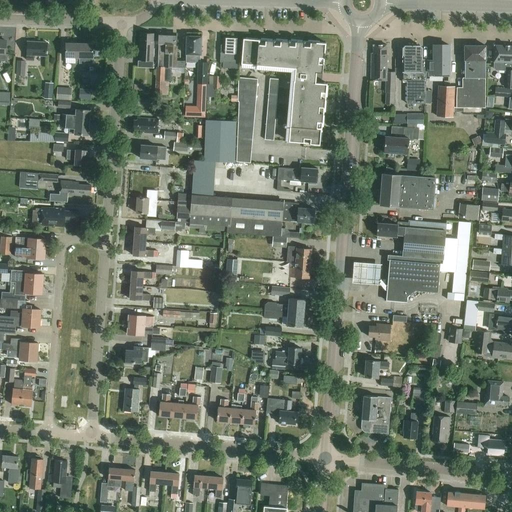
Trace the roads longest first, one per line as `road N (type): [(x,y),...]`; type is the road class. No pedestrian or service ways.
road 1 (secondary): [(325,459),(357,41)]
road 2 (residential): [(46,433),(60,241),(108,242)]
road 3 (residential): [(325,459),(90,436)]
road 4 (residential): [(108,242),(115,21)]
road 5 (residential): [(178,0),(178,28),(334,30),(357,41)]
road 6 (residential): [(90,436),(108,242)]
road 7 (residential): [(511,473),(325,459)]
road 8 (tertiary): [(511,8),(379,4)]
